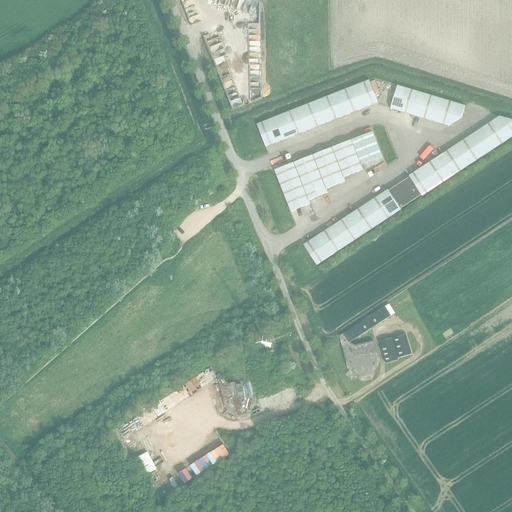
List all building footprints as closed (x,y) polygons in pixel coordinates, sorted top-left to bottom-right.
[(350,88),(359,110),(378,103),(369,80),(350,88)] [(410,115),(417,92),(397,86),(390,109),(410,115)] [(350,88),(332,95),(340,117),(359,110),(350,88)] [(436,97),(417,92),(410,115),(429,120),(436,97)] [(332,95),(313,102),(322,125),(340,117),(332,95)] [(465,106),(436,97),(429,120),(448,126),(461,118),(465,106)] [(322,125),(313,102),(294,110),(303,132),(322,125)] [(294,110),(276,117),(285,139),(303,132),(294,110)] [(285,139),(276,117),(257,124),(266,147),(285,139)] [(511,120),(499,117),(476,132),(489,152),(511,137),(511,120)] [(372,132),(351,140),(361,165),(382,157),(372,132)] [(459,143),(473,163),(489,152),(476,132),(459,143)] [(332,148),(344,177),(363,170),(361,165),(351,140),(332,148)] [(459,143),(443,154),(456,174),(473,163),(459,143)] [(313,155),(326,189),(345,181),(344,177),(332,148),(313,155)] [(426,165),(439,185),(456,174),(443,154),(426,165)] [(326,189),(313,155),(294,163),(309,200),(328,193),(326,189)] [(275,170),(291,212),(310,204),(309,200),(294,163),(275,170)] [(409,176),(422,196),(439,185),(426,165),(409,176)] [(422,196),(409,176),(410,177),(398,185),(409,203),(421,195),(422,196)] [(388,190),(401,210),(400,209),(409,203),(398,185),(388,191),(388,190)] [(388,190),(371,201),(384,221),(401,210),(388,190)] [(384,221),(371,201),(354,212),(367,232),(384,221)] [(337,223),(351,243),(367,232),(354,212),(337,223)] [(321,234),(334,254),(351,243),(337,223),(321,234)] [(321,234),(304,245),(317,265),(334,254),(321,234)] [(372,377),(378,359),(375,345),(374,344),(374,343),(373,342),(372,341),(371,341),(355,345),(349,343),(391,316),(385,307),(339,336),(347,367),(361,379),(372,377)] [(393,338),(399,358),(412,354),(406,335),(393,338)] [(398,360),(392,339),(379,342),(385,364),(398,360)] [(249,417),(255,399),(252,384),(252,383),(251,383),(251,382),(250,382),(249,381),(248,381),(232,385),(227,383),(220,373),(217,376),(224,407),(238,419),(249,417)]
